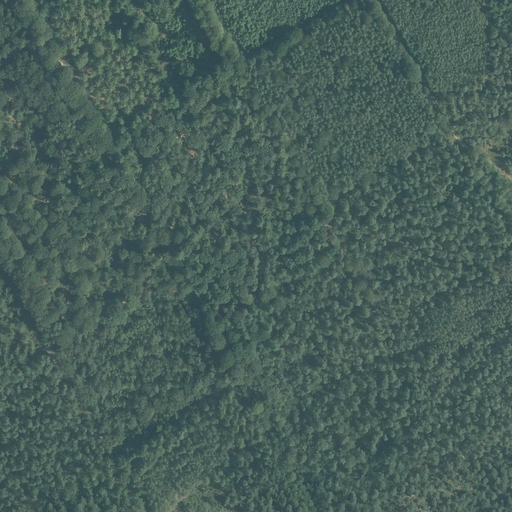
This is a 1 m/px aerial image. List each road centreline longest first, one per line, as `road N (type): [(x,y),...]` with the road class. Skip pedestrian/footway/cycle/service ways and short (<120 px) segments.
road 1 (track): [(451,131),(48,347)]
road 2 (track): [(511,208),(453,135),(373,0)]
road 3 (track): [(145,511),(48,347),(0,373)]
